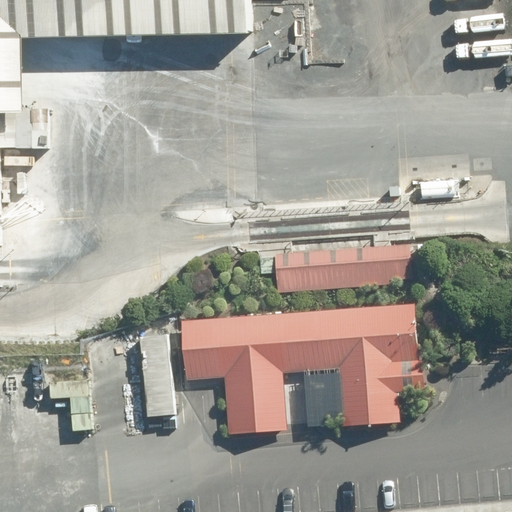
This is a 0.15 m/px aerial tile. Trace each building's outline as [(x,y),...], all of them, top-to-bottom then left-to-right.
[(0,0),(0,290),(24,290),(22,116),(45,115),(44,40),(276,37),(275,0),(0,0)] [(406,186),(358,190),(359,205),(406,202),(406,186)] [(391,282),(415,280),(413,250),(279,258),(281,294),(392,287),(391,282)] [(428,268),(416,279),(440,303),(451,292),(428,268)] [(398,393),(420,391),(414,305),(183,322),(187,381),(224,378),(228,435),(288,430),(283,374),(338,369),(343,427),(400,422),(398,393)] [(176,416),(169,335),(137,337),(145,419),(176,416)] [(99,382),(60,380),(58,423),(97,426),(99,382)] [(69,430),(42,430),(42,463),(69,464),(69,430)]
